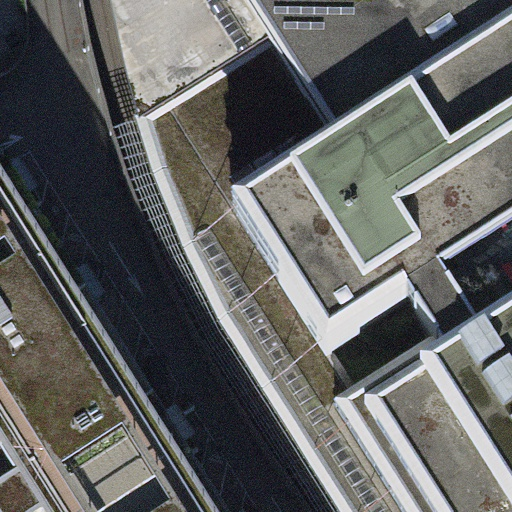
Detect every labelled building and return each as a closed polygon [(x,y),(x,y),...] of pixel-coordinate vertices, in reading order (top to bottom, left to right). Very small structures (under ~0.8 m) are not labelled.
[(137,122),(265,41),(238,0),(109,0),(115,32),(127,86),(137,122)] [(511,511),(511,0),(238,0),(265,41),(337,154),(236,219),(423,511),(511,511)] [(192,277),(219,331),(333,511),(423,511),(236,219),(337,154),(265,41),(137,122),(134,123),(148,170),(165,215),(178,245),(192,277)] [(0,511),(17,511),(150,429),(0,192),(0,511)] [(202,511),(150,429),(17,511),(202,511)]
